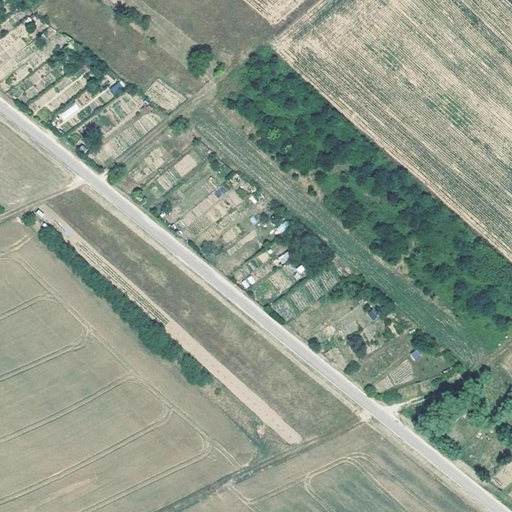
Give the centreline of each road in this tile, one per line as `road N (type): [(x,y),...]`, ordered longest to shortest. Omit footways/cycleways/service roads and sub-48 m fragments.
road 1 (unclassified): [(0,107),(500,511)]
road 2 (track): [(313,0),(95,182)]
road 3 (track): [(167,511),(377,411)]
road 4 (track): [(511,341),(450,387),(377,411)]
